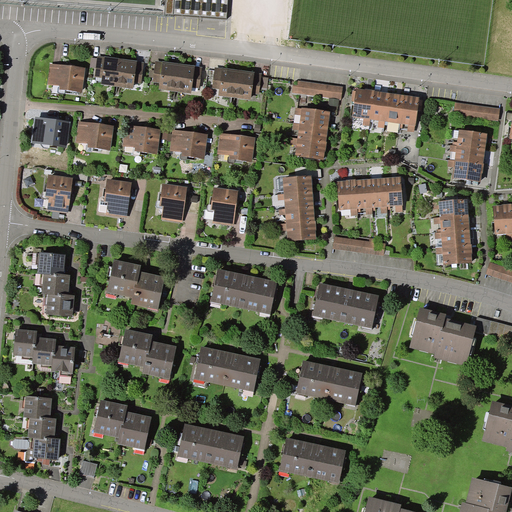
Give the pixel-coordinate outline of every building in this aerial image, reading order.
[(227,19),(228,0),(174,0),(174,15),(199,17),(227,19)] [(144,63),(104,58),(101,85),(141,90),(144,63)] [(201,68),(162,64),(159,87),(199,92),(201,68)] [(86,70),(48,65),(45,92),(84,96),(86,70)] [(260,74),(221,69),(217,97),(256,102),(260,74)] [(294,80),(292,92),(341,99),(343,86),(294,80)] [(421,101),(355,90),(350,122),(416,133),(421,101)] [(455,105),(453,116),(498,122),(500,111),(455,105)] [(324,160),(330,111),(302,108),(295,156),(324,160)] [(65,145),(67,124),(30,120),(28,141),(65,145)] [(113,130),(79,125),(76,149),(110,154),(113,130)] [(161,133),(126,128),(122,151),(157,156),(161,133)] [(486,135),(456,131),(450,180),(480,183),(486,135)] [(207,137),(172,132),(168,155),(204,161),(207,137)] [(253,141),(220,137),(217,160),(250,164),(253,141)] [(73,180),(47,176),(42,209),(68,213),(73,180)] [(312,176),(283,178),(288,242),(317,239),(312,176)] [(401,178),(335,182),(337,213),(403,209),(401,178)] [(132,185),(106,181),(101,214),(127,217),(132,185)] [(190,188),(163,185),(159,222),(185,225),(190,188)] [(240,192),(214,189),(209,223),(235,227),(240,192)] [(468,199),(438,201),(443,265),(473,262),(468,199)] [(511,206),(493,208),(495,244),(511,242),(511,206)] [(385,243),(335,237),(333,249),(384,255),(385,243)] [(64,257),(34,254),(32,274),(39,273),(37,294),(44,295),(42,314),(70,316),(72,295),(67,294),(69,277),(62,275),(64,257)] [(141,265),(111,259),(104,292),(127,297),(127,303),(159,310),(166,276),(140,271),(141,265)] [(511,282),(511,269),(490,262),(486,274),(511,282)] [(279,284),(216,271),(210,303),(273,315),(279,284)] [(380,297),(318,284),(312,315),(374,328),(380,297)] [(446,312),(416,305),(407,347),(435,353),(433,359),(467,367),(475,331),(477,324),(445,317),(446,312)] [(477,324),(475,331),(511,338),(511,325),(478,318),(477,324)] [(152,338),(124,330),(116,363),(141,369),(140,374),(170,382),(178,349),(151,342),(152,338)] [(35,334),(14,331),(10,355),(30,358),(29,363),(50,367),(49,372),(72,375),(76,351),(53,347),(54,341),(34,338),(35,334)] [(261,361),(199,347),(192,378),(255,392),(261,361)] [(362,374),(301,360),(293,394),(354,408),(362,374)] [(49,402),(20,399),(18,417),(27,420),(25,438),(33,439),(31,459),(57,461),(59,441),(53,439),(55,420),(47,419),(49,402)] [(126,409),(99,403),(92,433),(117,439),(116,444),(144,451),(152,421),(125,414),(126,409)] [(511,408),(489,403),(480,442),(503,448),(503,452),(511,454),(511,408)] [(245,441),(182,427),(175,459),(238,473),(245,441)] [(346,453),(285,440),(278,474),(339,486),(346,453)] [(82,459),(78,474),(94,478),(98,463),(82,459)] [(505,511),(511,489),(470,480),(465,502),(459,500),(456,511),(505,511)] [(399,505),(363,496),(358,511),(402,511),(397,511),(399,505)]
